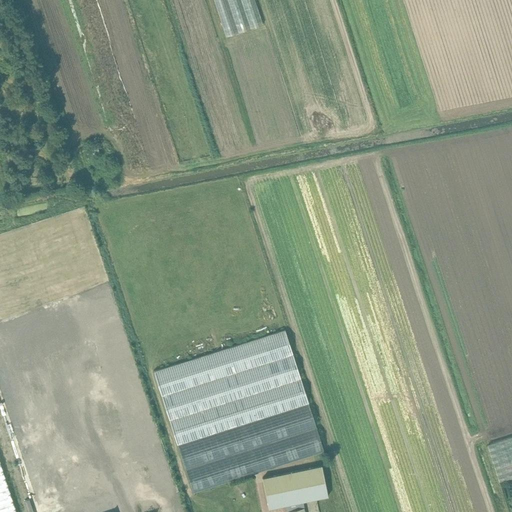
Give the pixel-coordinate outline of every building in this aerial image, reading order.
[(265,24),(256,0),(213,0),(226,36),(265,24)] [(193,495),(323,451),(282,330),(151,371),(181,457),(193,495)] [(511,478),(511,436),(487,445),(499,482),(511,478)] [(0,511),(15,511),(0,464),(0,511)] [(321,465),(262,478),(267,505),(268,509),(287,505),(302,502),(328,496),(327,493),(321,465)]
